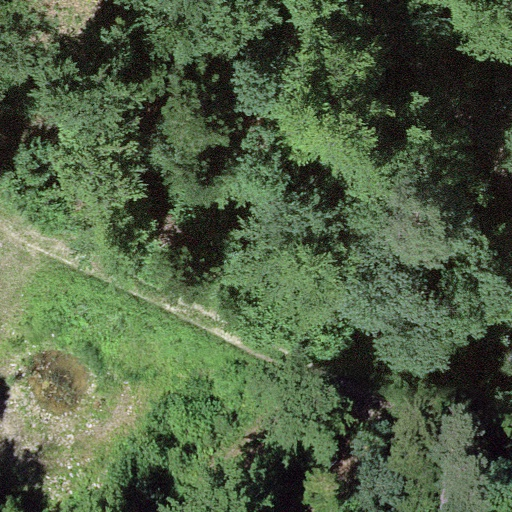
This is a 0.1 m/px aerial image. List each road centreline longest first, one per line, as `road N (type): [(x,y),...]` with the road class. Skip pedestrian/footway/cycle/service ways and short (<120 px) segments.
road 1 (track): [(511,497),(355,389),(136,294),(0,197)]
road 2 (track): [(386,0),(511,218)]
